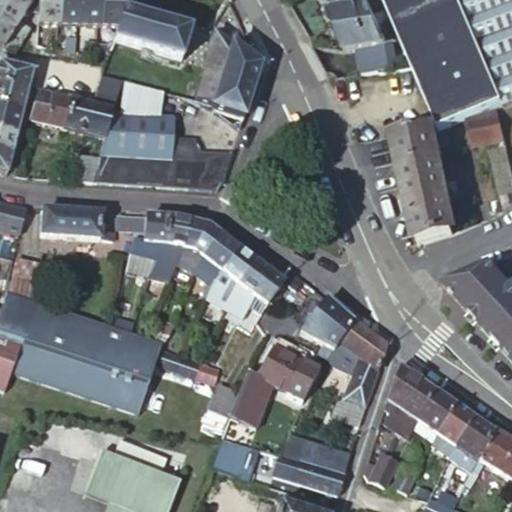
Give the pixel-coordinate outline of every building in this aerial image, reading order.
[(0,0),(0,32),(12,39),(19,25),(26,13),(30,7),(15,0),(0,0)] [(58,28),(59,0),(37,0),(38,4),(37,11),(37,27),(58,28)] [(77,28),(78,0),(59,0),(58,28),(77,28)] [(99,29),(101,0),(78,0),(77,28),(99,29)] [(124,7),(123,0),(101,0),(99,29),(117,29),(122,12),(124,7)] [(328,10),(346,53),(358,53),(364,77),(388,73),(408,69),(395,40),(378,0),(367,0),(358,4),(357,0),(327,0),(327,9),(328,10)] [(378,0),(395,40),(408,69),(420,98),(432,127),(493,103),(477,55),(471,44),(462,40),(452,12),(447,0),(378,0)] [(447,0),(452,12),(467,5),(478,0),(447,0)] [(496,104),(511,99),(511,0),(478,0),(467,5),(452,12),(462,40),(471,44),(477,55),(493,103),(494,103),(496,104)] [(26,13),(37,11),(38,4),(31,5),(30,7),(26,13)] [(243,33),(231,6),(208,39),(210,40),(230,52),(243,33)] [(190,31),(122,12),(117,29),(113,44),(181,63),(190,31)] [(19,25),(12,39),(22,44),(30,30),(19,25)] [(0,50),(5,51),(12,39),(0,32),(0,50)] [(75,54),(76,39),(67,38),(66,52),(75,54)] [(12,39),(5,51),(16,54),(22,44),(12,39)] [(84,56),(95,58),(97,41),(87,40),(84,56)] [(213,109),(213,110),(244,118),(260,70),(230,52),(210,40),(198,80),(201,80),(194,103),(213,109)] [(0,65),(0,87),(28,94),(34,73),(0,65)] [(0,87),(0,109),(23,115),(28,94),(0,87)] [(61,128),(67,100),(34,94),(28,122),(61,128)] [(96,106),(67,100),(61,128),(103,136),(108,108),(96,106)] [(103,136),(98,157),(92,185),(220,187),(230,156),(198,154),(193,141),(172,140),(173,120),(108,108),(103,136)] [(0,109),(0,130),(17,135),(23,115),(0,109)] [(208,129),(237,136),(244,118),(213,110),(208,129)] [(498,116),(466,123),(473,151),(504,145),(498,116)] [(0,130),(0,151),(12,154),(17,135),(0,130)] [(394,139),(420,248),(454,239),(429,131),(394,139)] [(0,176),(6,178),(12,154),(0,151),(0,176)] [(92,185),(98,157),(74,156),(70,183),(92,185)] [(488,209),(491,216),(500,214),(498,205),(488,209)] [(0,234),(17,238),(24,213),(0,206),(0,234)] [(100,216),(41,212),(40,239),(97,244),(100,216)] [(142,233),(143,218),(100,216),(97,244),(112,245),(113,231),(142,233)] [(142,233),(141,241),(141,244),(160,248),(163,220),(143,218),(142,233)] [(181,252),(188,223),(174,220),(163,220),(160,248),(181,252)] [(207,228),(188,223),(181,252),(188,253),(204,266),(219,238),(207,228)] [(237,251),(219,238),(204,266),(220,279),(237,251)] [(136,255),(140,244),(132,244),(129,260),(130,260),(127,279),(147,284),(155,262),(155,260),(136,255)] [(160,248),(141,244),(140,244),(136,255),(155,260),(160,248)] [(178,262),(181,252),(160,248),(155,260),(155,262),(176,268),(178,262)] [(220,279),(237,291),(253,263),(237,251),(220,279)] [(188,253),(181,252),(178,262),(177,269),(196,284),(204,266),(188,253)] [(155,262),(147,284),(167,288),(176,268),(155,262)] [(177,269),(178,262),(176,268),(167,288),(170,289),(177,269)] [(14,263),(10,292),(35,300),(40,269),(14,263)] [(237,291),(252,303),(269,275),(253,263),(237,291)] [(210,295),(220,279),(204,266),(196,284),(210,295)] [(442,287),(441,287),(510,365),(511,366),(511,289),(511,290),(489,266),(442,287)] [(269,275),(252,303),(263,312),(272,299),(283,285),(269,275)] [(289,276),(283,285),(272,299),(308,325),(299,337),(317,351),(325,358),(331,349),(333,351),(337,344),(352,323),(289,276)] [(204,305),(221,318),(237,291),(220,279),(210,295),(204,305)] [(221,318),(238,331),(252,303),(237,291),(221,318)] [(35,300),(10,292),(9,296),(35,303),(35,300)] [(138,418),(160,346),(7,298),(2,314),(0,313),(0,394),(4,396),(11,377),(138,418)] [(252,303),(238,331),(246,336),(254,323),(263,312),(252,303)] [(337,344),(360,362),(377,373),(386,349),(352,323),(337,344)] [(155,336),(166,340),(173,329),(158,324),(155,336)] [(323,370),(282,342),(268,365),(310,393),(323,370)] [(325,358),(317,351),(311,359),(320,366),(325,358)] [(174,358),(181,361),(182,354),(177,352),(174,358)] [(174,358),(160,353),(156,369),(169,373),(174,358)] [(174,358),(169,373),(192,381),(196,366),(181,361),(174,358)] [(207,363),(198,360),(196,366),(205,369),(207,363)] [(360,362),(350,385),(369,394),(377,373),(360,362)] [(258,382),(273,391),(301,406),(310,393),(268,365),(258,382)] [(218,374),(218,373),(205,369),(196,366),(192,381),(212,387),(218,374)] [(399,369),(384,403),(400,414),(416,381),(399,369)] [(239,396),(230,423),(256,433),(273,391),(258,382),(247,377),(239,396)] [(415,425),(437,395),(416,381),(400,414),(415,425)] [(350,385),(343,399),(365,409),(369,394),(350,385)] [(207,414),(230,423),(239,396),(218,388),(207,414)] [(455,408),(437,395),(415,425),(414,425),(434,439),(455,408)] [(331,418),(356,430),(365,409),(343,399),(341,398),(331,418)] [(400,414),(384,403),(382,411),(389,416),(382,426),(407,443),(410,435),(414,425),(415,425),(400,414)] [(453,452),(473,421),(455,408),(434,439),(453,452)] [(478,464),(493,434),(473,421),(453,452),(476,467),(478,464)] [(434,439),(414,425),(410,435),(430,449),(434,439)] [(511,484),(511,446),(493,434),(478,464),(511,485),(511,484)] [(430,449),(449,459),(453,452),(434,439),(430,449)] [(220,448),(212,470),(237,478),(247,450),(223,442),(220,448)] [(453,452),(449,459),(472,475),(476,467),(453,452)] [(116,511),(169,511),(179,486),(102,456),(86,498),(117,510),(116,511)] [(385,492),(396,467),(380,460),(369,485),(385,492)] [(341,477),(300,466),(295,486),(337,498),(343,478),(341,477)] [(406,500),(416,479),(403,473),(393,494),(406,500)] [(437,511),(439,508),(429,503),(426,511),(437,511)]
